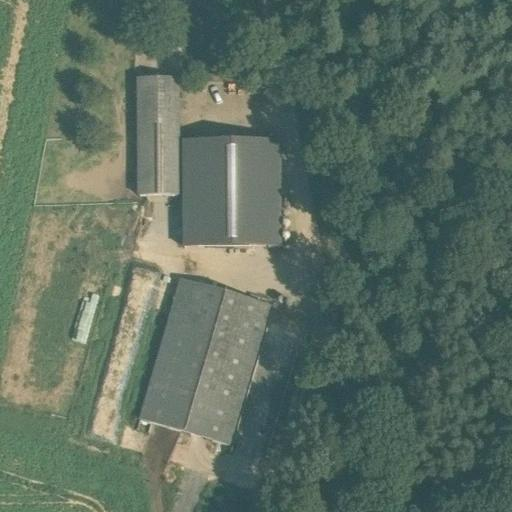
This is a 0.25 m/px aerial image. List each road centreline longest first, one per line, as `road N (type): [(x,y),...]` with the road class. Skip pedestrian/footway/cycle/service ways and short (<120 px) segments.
road 1 (track): [(256,511),(319,328)]
road 2 (track): [(319,328),(363,511)]
